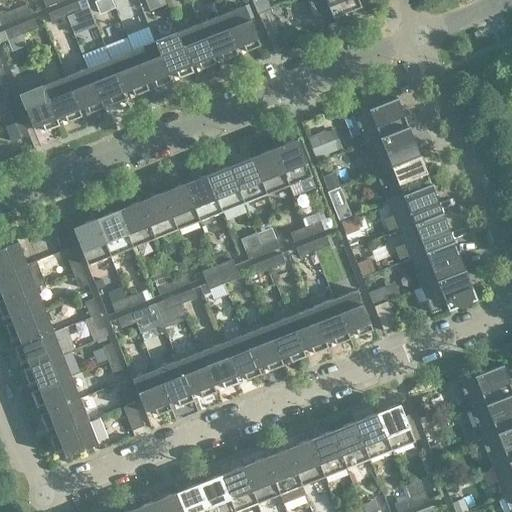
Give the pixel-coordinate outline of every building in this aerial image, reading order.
[(99,0),(95,1),(99,11),(113,6),(110,0),(99,0)] [(162,0),(144,0),(149,11),(164,4),(162,0)] [(271,9),(267,0),(265,0),(254,5),(257,14),(271,9)] [(306,0),(315,20),(330,14),(332,18),(360,7),(357,0),(306,0)] [(81,11),(78,1),(63,7),(66,17),(81,11)] [(27,4),(12,10),(16,19),(31,13),(27,4)] [(244,6),(221,15),(234,48),(242,45),(245,51),(259,46),(244,6)] [(66,17),(63,7),(48,13),(51,23),(66,17)] [(270,9),(257,14),(267,39),(279,34),(270,9)] [(16,19),(12,10),(0,14),(0,23),(1,25),(16,19)] [(74,35),(85,31),(78,12),(67,16),(74,35)] [(234,48),(221,15),(198,24),(211,57),(212,57),(220,54),(222,60),(237,54),(234,48)] [(37,28),(33,19),(18,25),(22,34),(37,28)] [(211,57),(198,24),(176,33),(189,66),(190,65),(197,62),(200,69),(215,63),(212,57),(211,57)] [(22,34),(18,25),(3,31),(7,40),(22,34)] [(189,66),(176,33),(154,42),(167,75),(167,74),(175,71),(178,78),(192,72),(190,65),(189,66)] [(167,75),(154,42),(131,50),(144,83),(145,83),(153,80),(155,87),(170,81),(167,74),(167,75)] [(144,83),(131,50),(109,59),(122,92),(123,92),(131,89),(133,95),(148,90),(145,83),(144,83)] [(122,92),(109,59),(87,68),(100,101),(101,101),(108,98),(111,104),(125,99),(123,92),(122,92)] [(100,101),(87,68),(64,77),(77,110),(78,109),(86,106),(89,113),(103,107),(101,101),(100,101)] [(77,110),(64,77),(42,86),(55,119),(56,118),(64,115),(66,122),(81,116),(78,109),(77,110)] [(14,97),(8,82),(0,85),(0,90),(4,101),(14,97)] [(55,119),(42,86),(19,95),(32,128),(41,124),(44,131),(59,125),(56,118),(55,119)] [(20,112),(14,97),(4,101),(10,116),(20,112)] [(352,115),(364,144),(408,127),(408,126),(407,126),(396,99),(397,98),(396,97),(352,115)] [(28,135),(22,119),(13,123),(19,138),(28,135)] [(408,127),(364,144),(375,173),(419,155),(408,127)] [(314,158),(338,149),(330,129),(306,138),(314,158)] [(284,149),(276,152),(275,153),(288,185),(311,176),(297,139),(282,145),(284,149)] [(261,158),(254,161),(253,161),(266,194),(288,185),(275,153),(276,152),(274,148),(260,154),(261,158)] [(420,156),(419,155),(375,173),(386,201),(431,184),(430,183),(419,156),(420,156)] [(239,167),(231,170),(244,203),(266,194),(253,161),(254,161),(252,157),(237,162),(239,167)] [(217,176),(209,179),(208,179),(221,212),(244,203),(231,170),(230,165),(215,171),(217,176)] [(322,176),(328,191),(340,186),(334,171),(322,176)] [(194,184),(187,188),(186,188),(199,221),(221,212),(208,179),(209,179),(207,174),(193,180),(194,184)] [(172,193),(164,196),(164,197),(177,230),(199,221),(186,188),(187,188),(185,183),(170,189),(172,193)] [(431,184),(386,201),(398,230),(442,212),(441,212),(430,185),(431,184)] [(328,192),(339,220),(351,215),(340,187),(328,192)] [(150,202),(142,205),(141,205),(154,238),(177,230),(164,197),(164,196),(163,192),(148,198),(150,202)] [(127,211),(120,214),(119,214),(132,247),(154,238),(141,205),(142,205),(140,201),(126,206),(127,211)] [(105,220),(97,223),(110,256),(132,247),(119,214),(120,214),(118,210),(103,215),(105,220)] [(442,213),(442,212),(398,230),(409,259),(453,241),(442,213)] [(340,220),(345,234),(360,229),(354,214),(340,220)] [(87,265),(110,256),(97,223),(96,218),(81,224),(83,229),(74,232),(87,265)] [(320,221),(305,227),(308,236),(323,230),(320,221)] [(308,236),(305,227),(290,233),(293,242),(308,236)] [(73,246),(67,231),(57,235),(63,250),(73,246)] [(333,244),(329,234),(310,242),(314,251),(333,244)] [(275,239),(260,245),(264,254),(279,248),(275,239)] [(454,242),(453,241),(409,259),(420,287),(465,270),(464,269),(453,242),(454,242)] [(0,275),(26,265),(17,242),(0,248),(0,275)] [(314,251),(310,242),(295,248),(299,257),(314,251)] [(264,254),(260,245),(245,251),(248,260),(264,254)] [(81,269),(75,254),(66,257),(72,272),(81,269)] [(285,263),(281,254),(266,260),(269,269),(285,263)] [(362,277),(376,271),(370,258),(357,263),(362,277)] [(231,259),(216,265),(220,274),(235,268),(231,259)] [(269,269),(266,260),(251,266),(254,275),(269,269)] [(35,287),(26,265),(0,275),(0,293),(2,299),(2,300),(35,287)] [(220,274),(216,265),(201,271),(205,280),(220,274)] [(239,277),(235,268),(220,274),(224,283),(239,277)] [(87,284),(81,269),(72,272),(78,287),(87,284)] [(465,270),(420,287),(430,312),(446,306),(448,310),(476,299),(464,270),(465,270)] [(186,274),(171,280),(174,289),(189,283),(186,274)] [(224,283),(220,274),(205,280),(208,289),(224,283)] [(174,289),(171,280),(156,286),(159,295),(174,289)] [(44,309),(35,287),(2,300),(2,299),(0,300),(0,313),(1,316),(8,314),(11,322),(44,309)] [(374,306),(387,300),(382,287),(368,292),(374,306)] [(195,298),(192,289),(177,295),(180,304),(195,298)] [(356,290),(333,299),(346,332),(347,332),(355,329),(357,335),(372,330),(356,290)] [(141,292),(126,297),(130,307),(145,301),(141,292)] [(180,304),(177,295),(161,301),(165,310),(180,304)] [(130,307),(126,297),(111,303),(115,313),(130,307)] [(99,313),(93,298),(84,302),(90,317),(99,313)] [(346,332),(333,299),(311,308),(324,341),(332,338),(335,344),(349,338),(347,332),(346,332)] [(387,301),(373,306),(383,331),(397,326),(387,301)] [(151,316),(147,307),(132,313),(136,322),(151,316)] [(324,341),(311,308),(288,317),(301,350),(302,349),(310,346),(312,353),(327,347),(324,341)] [(53,332),(44,309),(11,322),(4,324),(10,339),(17,336),(20,344),(20,345),(53,332)] [(105,328),(99,313),(90,317),(96,332),(105,328)] [(136,322),(132,313),(117,319),(120,328),(136,322)] [(301,350),(288,317),(266,325),(279,358),(280,358),(288,355),(290,362),(305,356),(302,349),(301,350)] [(279,358),(266,325),(244,334),(257,367),(265,364),(268,371),(282,365),(280,358),(279,358)] [(62,354),(53,332),(20,345),(20,344),(13,347),(19,361),(26,359),(29,366),(29,367),(62,354)] [(257,367),(244,334),(221,343),(234,376),(235,376),(243,373),(245,379),(260,374),(257,367)] [(117,358),(111,343),(102,346),(108,362),(117,358)] [(234,376),(221,343),(199,352),(212,385),(213,384),(221,381),(223,388),(238,382),(235,376),(234,376)] [(212,385),(199,352),(177,361),(190,394),(190,393),(198,390),(201,397),(215,391),(213,384),(212,385)] [(71,376),(62,354),(29,367),(29,366),(22,369),(28,383),(34,381),(38,389),(71,376)] [(123,373),(117,358),(108,362),(113,377),(123,373)] [(190,394),(177,361),(154,369),(167,402),(168,402),(176,399),(178,406),(193,400),(190,393),(190,394)] [(458,381),(469,411),(511,393),(511,390),(502,365),(502,364),(458,381)] [(167,402),(154,369),(131,379),(144,411),(154,408),(156,415),(171,409),(168,402),(167,402)] [(79,399),(71,376),(38,389),(31,391),(37,406),(43,403),(46,411),(47,412),(79,399)] [(134,403),(128,387),(119,391),(125,406),(134,403)] [(511,393),(469,411),(481,439),(511,426),(511,393)] [(88,421),(79,399),(47,412),(46,411),(40,413),(45,428),(52,425),(55,433),(55,434),(88,421)] [(143,426),(134,403),(125,406),(120,408),(129,431),(143,426)] [(386,414),(378,417),(377,418),(390,450),(413,441),(399,404),(384,410),(386,414)] [(364,423),(356,426),(355,426),(368,459),(390,450),(377,418),(378,417),(376,413),(362,418),(364,423)] [(422,429),(434,424),(430,413),(418,418),(422,429)] [(97,444),(88,421),(55,434),(55,433),(48,436),(54,450),(61,448),(65,457),(97,444)] [(341,432),(334,435),(333,435),(346,468),(368,459),(355,426),(356,426),(354,422),(339,427),(341,432)] [(511,426),(481,439),(492,468),(511,460),(511,426)] [(319,441),(311,444),(310,444),(323,477),(346,468),(333,435),(334,435),(332,430),(317,436),(319,441)] [(297,449),(289,453),(288,453),(301,486),(323,477),(310,444),(311,444),(309,439),(295,445),(297,449)] [(438,443),(428,447),(432,456),(442,452),(438,443)] [(274,458),(267,461),(266,462),(279,494),(301,486),(288,453),(289,453),(287,448),(273,454),(274,458)] [(438,469),(448,466),(443,455),(434,458),(438,469)] [(252,467),(244,470),(243,470),(256,503),(279,494),(266,462),(267,461),(265,457),(250,463),(252,467)] [(511,460),(492,468),(503,497),(511,493),(511,460)] [(230,476),(222,479),(221,479),(234,511),(256,503),(243,470),(244,470),(243,466),(228,471),(230,476)] [(207,485),(199,488),(198,488),(208,511),(234,511),(221,479),(222,479),(220,475),(206,480),(207,485)] [(185,494),(177,497),(176,497),(182,511),(208,511),(198,488),(199,488),(197,484),(183,489),(185,494)] [(163,502),(155,505),(154,506),(156,511),(182,511),(176,497),(177,497),(175,492),(161,498),(163,502)] [(424,492),(409,498),(413,507),(427,501),(424,492)] [(511,511),(511,493),(503,497),(509,511),(511,511)] [(399,511),(413,507),(409,498),(394,504),(396,511),(399,511)] [(451,502),(455,511),(463,511),(466,511),(461,498),(451,502)] [(140,511),(138,511),(156,511),(154,506),(155,505),(153,501),(139,507),(140,511)]
